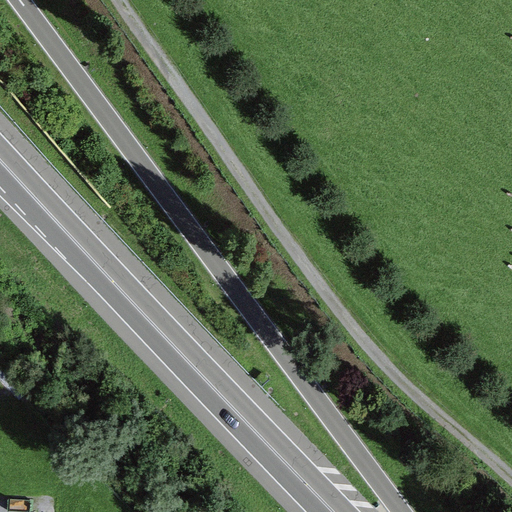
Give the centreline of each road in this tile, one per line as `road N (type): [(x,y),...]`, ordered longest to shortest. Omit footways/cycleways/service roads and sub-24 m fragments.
road 1 (trunk): [(403,511),(19,0)]
road 2 (track): [(121,0),(393,352),(511,464)]
road 3 (trunk): [(0,158),(333,511)]
